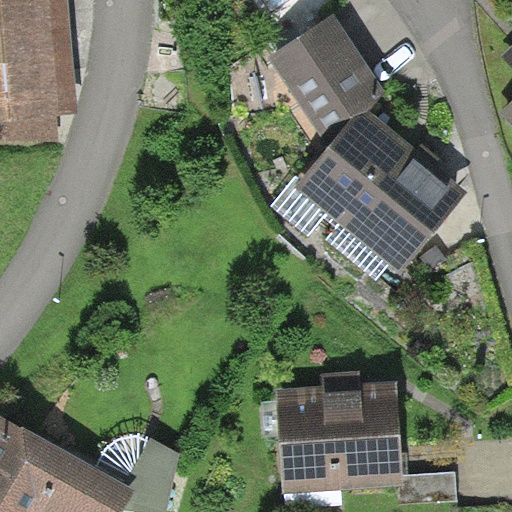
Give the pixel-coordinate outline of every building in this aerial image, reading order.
[(0,0),(0,138),(59,135),(58,118),(75,117),(68,0),(0,0)] [(334,16),(269,61),(326,144),(353,120),(369,114),(389,100),(334,16)] [(511,39),(492,59),(511,79),(511,105),(501,117),(511,128),(511,39)] [(353,120),(298,190),(402,276),(467,193),(369,114),(353,120)] [(403,476),(397,385),(277,393),(283,494),(400,487),(403,487),(403,476)] [(0,417),(0,511),(127,511),(136,496),(0,417)] [(400,487),(401,503),(458,501),(457,473),(403,476),(403,487),(400,487)]
